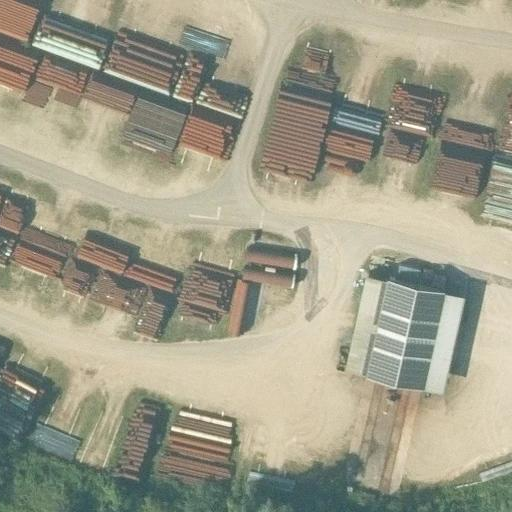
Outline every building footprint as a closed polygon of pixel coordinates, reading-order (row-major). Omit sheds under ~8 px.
[(7,128),(29,136),(50,81),(28,73),(7,128)] [(69,134),(167,164),(179,126),(204,134),(197,156),(211,160),(216,144),(228,147),(235,124),(129,92),(121,116),(99,109),(95,123),(75,116),(69,134)] [(67,120),(70,108),(50,103),(47,115),(67,120)] [(250,262),(290,264),(291,253),(241,251),(240,278),(249,278),(250,262)] [(391,277),(370,371),(426,384),(447,290),(391,277)]
